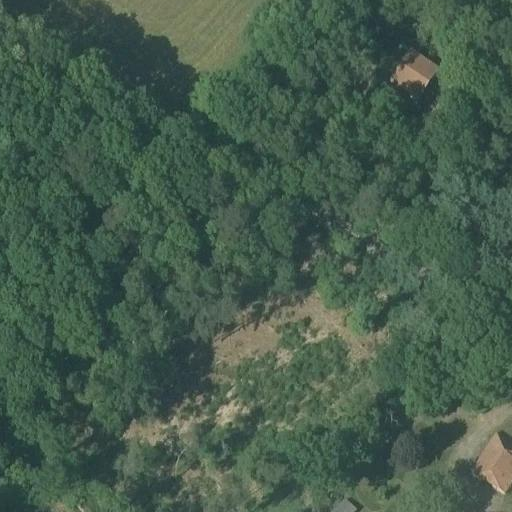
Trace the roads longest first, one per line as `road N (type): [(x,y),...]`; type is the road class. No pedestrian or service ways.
road 1 (unclassified): [(511,326),(0,31)]
road 2 (track): [(0,338),(329,0)]
road 3 (track): [(0,401),(93,511)]
